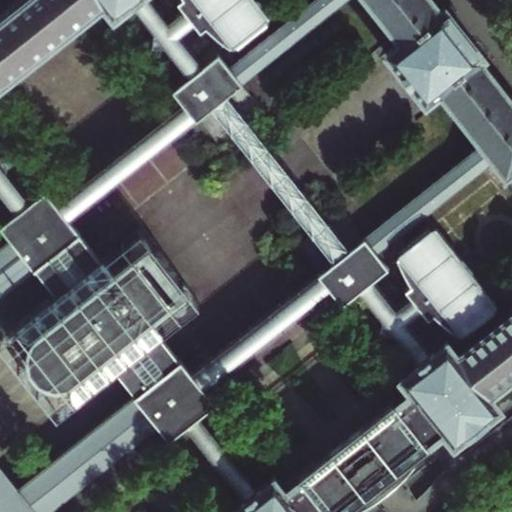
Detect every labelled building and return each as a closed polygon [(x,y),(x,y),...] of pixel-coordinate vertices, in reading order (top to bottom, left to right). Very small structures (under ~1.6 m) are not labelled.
[(0,82),(6,78),(77,22),(101,3),(112,17),(129,3),(132,0),(10,0),(0,8),(0,82)] [(187,69),(192,65),(168,34),(184,21),(178,13),(162,26),(141,0),(132,0),(129,3),(139,17),(170,55),(183,72),(187,69)] [(178,13),(184,21),(191,30),(197,26),(199,28),(204,34),(208,37),(213,41),(217,43),(220,45),(225,42),(228,45),(258,23),(257,21),(262,18),(248,0),(176,0),(177,0),(172,5),(178,13)] [(303,0),(226,60),(239,77),(249,70),(340,0),(303,0)] [(431,0),(358,0),(390,39),(376,50),(420,106),(433,96),(472,147),(485,162),(499,181),(506,175),(511,170),(511,102),(478,59),(485,54),(461,25),(441,0),(439,0),(434,4),(431,0)] [(218,93),(239,77),(226,60),(216,47),(192,65),(187,69),(183,72),(170,81),(181,95),(194,112),(207,102),(213,98),(218,93)] [(346,245),(218,93),(213,98),(207,102),(334,254),(339,250),(346,245)] [(79,169),(47,192),(56,203),(62,211),(131,159),(171,129),(194,112),(181,95),(153,116),(117,141),(79,169)] [(372,225),(361,234),(374,249),(482,164),(485,162),(472,147),(470,149),(372,225)] [(0,192),(12,208),(26,197),(10,177),(0,164),(0,192)] [(36,263),(79,231),(62,211),(56,203),(47,192),(42,185),(26,197),(12,208),(0,218),(10,230),(36,263)] [(400,285),(407,294),(416,306),(423,315),(428,311),(431,313),(435,318),(438,321),(443,324),(448,328),(452,330),(457,326),(459,330),(490,307),(489,306),(493,302),(430,221),(425,225),(424,223),(394,246),(397,249),(392,254),(394,259),(396,264),(398,268),(401,273),(402,277),(406,280),(400,285)] [(0,291),(36,263),(10,230),(0,238),(0,291)] [(101,257),(79,231),(36,263),(58,291),(101,257)] [(374,249),(361,234),(346,245),(339,250),(334,254),(316,268),(329,284),(339,298),(358,284),(362,280),(366,277),(384,262),(374,249)] [(157,327),(159,325),(152,317),(169,300),(170,303),(172,305),(175,306),(178,306),(181,305),(183,304),(184,302),(185,299),(185,297),(184,295),(183,293),(182,292),(180,291),(184,288),(146,240),(143,243),(143,241),(140,238),(137,237),(135,237),(131,238),(129,240),(129,241),(128,246),(129,248),(130,249),(131,251),(132,251),(113,267),(103,255),(101,257),(58,291),(16,324),(32,331),(27,345),(27,360),(39,375),(56,380),(71,376),(72,396),(114,363),(157,327)] [(329,284),(316,268),(293,285),(279,296),(226,338),(190,367),(196,375),(202,382),(230,361),(240,353),(291,313),(301,305),(329,284)] [(390,307),(366,277),(362,280),(358,284),(416,360),(425,352),(399,319),(416,306),(407,294),(390,307)] [(511,304),(460,346),(450,334),(425,352),(416,360),(396,375),(406,389),(443,436),(453,449),(506,406),(497,393),(511,380),(511,304)] [(135,389),(179,354),(157,327),(114,363),(135,389)] [(196,375),(190,367),(179,354),(135,389),(159,421),(172,438),(188,425),(201,416),(217,403),(202,382),(196,375)] [(159,421),(135,389),(20,479),(47,511),(159,421)] [(443,436),(406,389),(363,422),(337,443),(283,485),(304,511),(345,511),(382,484),(443,436)] [(244,496),(256,486),(201,416),(188,425),(244,496)] [(0,511),(45,511),(47,511),(20,479),(0,452),(0,511)] [(304,511),(283,485),(273,472),(256,486),(244,496),(224,511),(304,511)]
